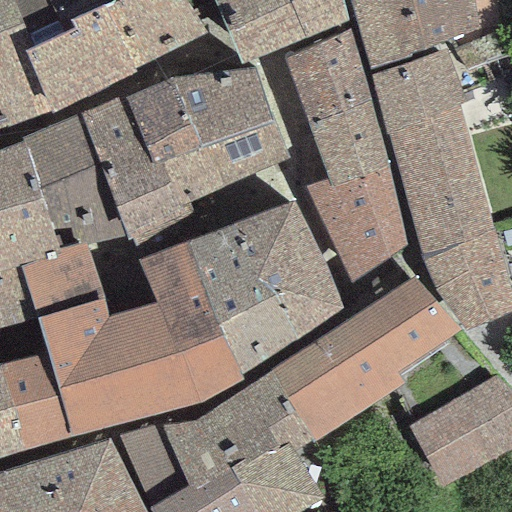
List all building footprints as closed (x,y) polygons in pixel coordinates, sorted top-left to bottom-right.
[(0,0),(0,104),(54,88),(206,14),(199,0),(0,0)] [(346,0),(221,0),(239,40),(348,5),(346,0)] [(354,0),(370,51),(474,15),(471,0),(354,0)] [(308,174),(352,288),(407,254),(383,155),(346,19),(280,43),(324,164),(308,174)] [(451,39),(457,60),(503,47),(497,26),(451,39)] [(443,39),(369,61),(418,244),(462,316),(511,297),(457,95),(465,91),(443,39)] [(0,128),(0,433),(21,427),(204,377),(338,291),(290,185),(251,56),(175,60),(21,121),(0,128)] [(106,420),(0,452),(0,511),(262,511),(321,479),(293,431),(308,420),(311,425),(401,370),(393,358),(455,318),(414,263),(194,402),(106,420)] [(511,439),(511,390),(490,369),(404,418),(439,479),(511,439)]
